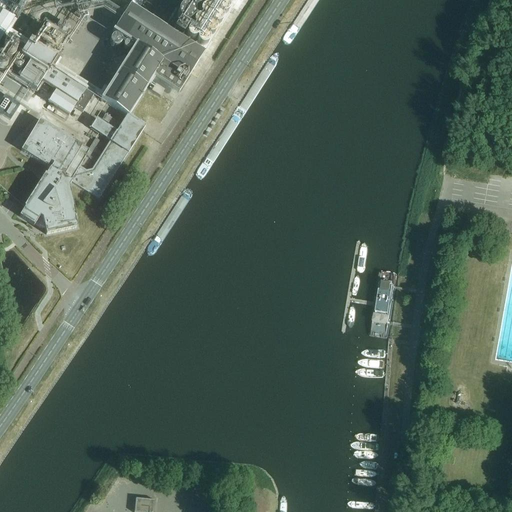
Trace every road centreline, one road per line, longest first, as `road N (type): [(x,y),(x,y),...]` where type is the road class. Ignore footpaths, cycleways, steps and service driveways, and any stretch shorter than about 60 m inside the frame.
road 1 (primary): [(0,426),(281,0)]
road 2 (unclassified): [(399,511),(441,200),(511,213)]
